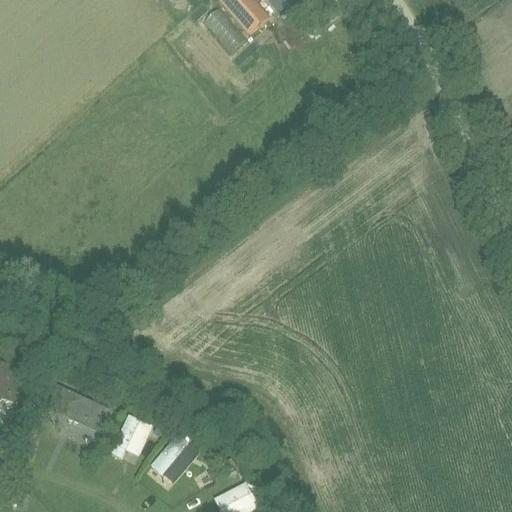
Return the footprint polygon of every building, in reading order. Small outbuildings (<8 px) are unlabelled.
[(250,0),(218,0),(218,1),(250,38),(269,21),(250,0)] [(264,0),(280,18),(301,0),(264,0)] [(6,365),(0,365),(0,409),(16,406),(6,365)] [(110,414),(58,390),(48,413),(99,437),(110,414)] [(110,455),(121,459),(123,452),(138,458),(151,426),(124,416),(110,455)] [(173,436),(149,469),(174,486),(197,453),(173,436)] [(250,481),(212,500),(217,511),(252,511),(263,507),(250,481)]
